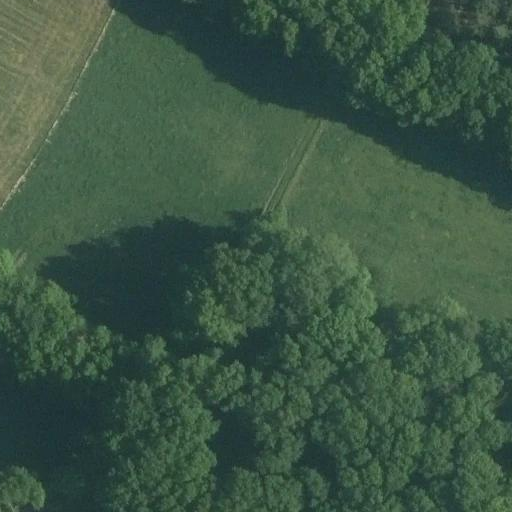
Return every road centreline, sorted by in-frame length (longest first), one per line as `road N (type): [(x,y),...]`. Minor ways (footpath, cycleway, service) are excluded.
road 1 (track): [(0,494),(64,487),(96,462),(273,204),(330,91),(348,81)]
road 2 (track): [(348,81),(511,152)]
